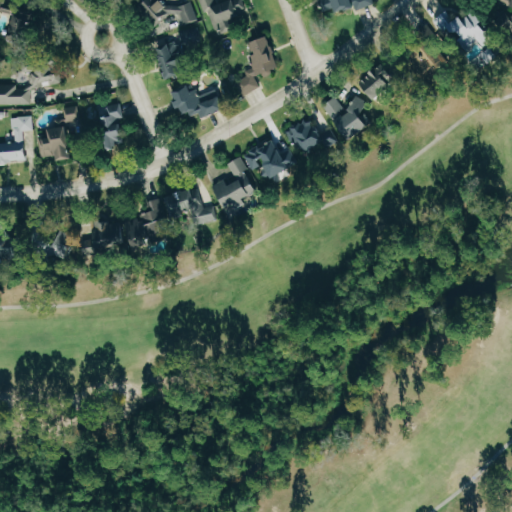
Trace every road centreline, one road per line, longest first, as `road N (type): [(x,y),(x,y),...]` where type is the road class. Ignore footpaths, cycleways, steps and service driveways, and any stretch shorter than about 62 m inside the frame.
road 1 (residential): [(0,197),(57,194),(168,165),(305,87),(419,0)]
road 2 (residential): [(168,165),(121,57),(102,39)]
